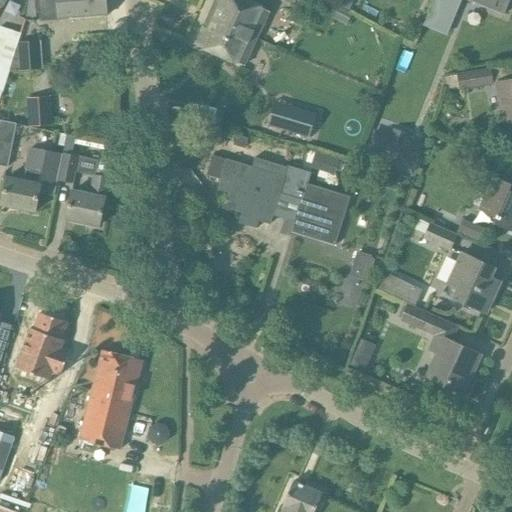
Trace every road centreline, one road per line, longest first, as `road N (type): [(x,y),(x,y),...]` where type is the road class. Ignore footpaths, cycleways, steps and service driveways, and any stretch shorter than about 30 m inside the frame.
road 1 (residential): [(168,312),(153,0)]
road 2 (tertiary): [(467,458),(263,370)]
road 3 (tertiary): [(168,312),(0,250)]
road 4 (residential): [(217,511),(263,370)]
